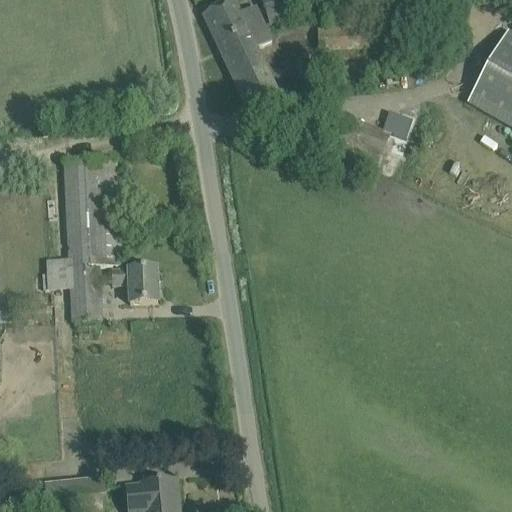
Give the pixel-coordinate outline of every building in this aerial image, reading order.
[(259,0),(270,27),(309,12),(304,0),(259,0)] [(352,0),(340,0),(323,1),(323,23),(354,22),(352,0)] [(282,101),(259,53),(272,46),(254,10),(241,17),(235,4),(203,19),(249,117),(282,101)] [(357,27),(317,29),(319,54),(358,51),(357,27)] [(511,39),(507,37),(468,106),(511,131),(511,39)] [(427,49),(396,42),(391,65),(421,72),(427,49)] [(391,138),(335,116),(324,145),(380,167),(391,138)] [(66,167),(71,264),(47,265),(48,294),(73,293),(74,310),(75,326),(102,325),(99,271),(121,270),(115,165),(66,167)] [(156,273),(136,274),(114,275),(115,289),(131,288),(131,308),(158,307),(156,273)] [(126,489),(127,511),(176,511),(176,503),(178,503),(176,483),(143,487),(126,489)] [(105,511),(105,502),(103,484),(46,489),(46,496),(27,498),(27,511),(105,511)]
